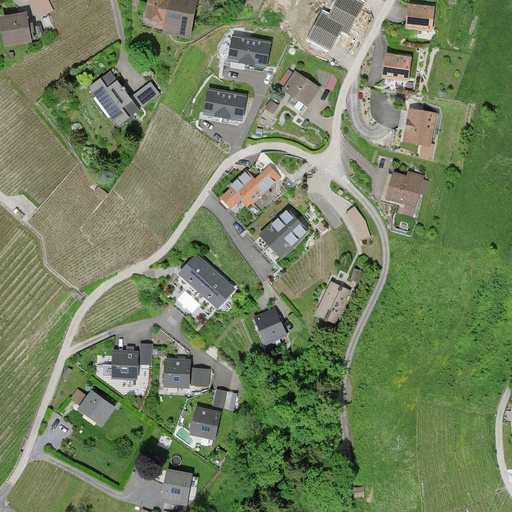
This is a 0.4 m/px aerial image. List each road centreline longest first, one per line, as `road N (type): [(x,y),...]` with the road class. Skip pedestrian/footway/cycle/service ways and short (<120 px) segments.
road 1 (unclassified): [(0,498),(26,455),(85,305),(158,256),(237,156),(280,147),(327,159)]
road 2 (unclassified): [(345,511),(343,387),(381,282),(385,248),(376,215),(327,159)]
road 3 (unclassified): [(327,159),(342,94),(390,0)]
